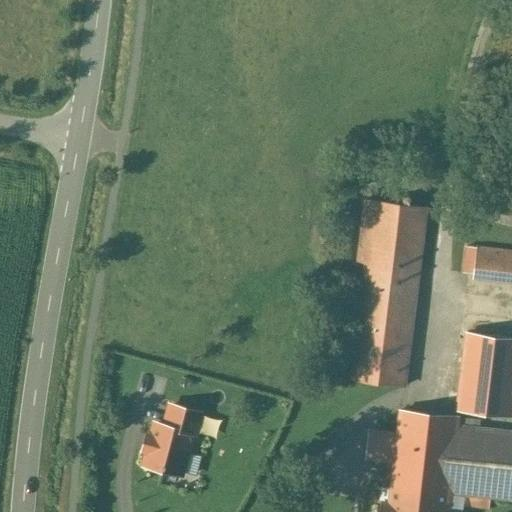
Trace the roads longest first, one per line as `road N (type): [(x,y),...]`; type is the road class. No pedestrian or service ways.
road 1 (tertiary): [(24,511),(45,322),(78,134)]
road 2 (tertiary): [(78,134),(97,0)]
